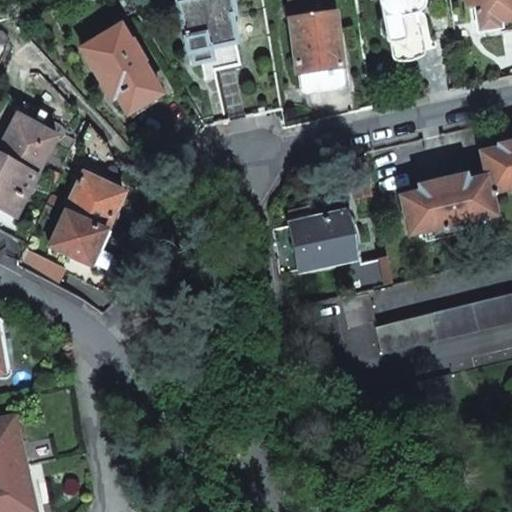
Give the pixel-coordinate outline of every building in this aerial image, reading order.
[(192,53),(195,65),(203,63),(212,61),(209,49),(236,43),(237,43),(231,16),(235,15),(232,0),(188,0),(177,2),(188,54),(192,53)] [(299,75),(301,91),(305,94),(323,91),(342,89),(345,85),(333,0),(287,0),(293,40),(287,40),(291,70),(297,69),(297,75),(299,75)] [(389,38),(393,56),(408,53),(424,50),(419,28),(415,26),(413,15),(418,14),(421,12),(426,5),(425,0),(378,0),(387,38),(389,38)] [(474,7),(478,31),(490,29),(501,27),(500,23),(511,20),(511,0),(464,0),(465,9),(474,7)] [(117,98),(128,115),(144,105),(161,95),(142,62),(143,61),(132,42),(130,43),(120,26),(81,49),(112,101),(117,98)] [(212,61),(214,71),(240,65),(236,43),(209,49),(212,61)] [(0,126),(9,131),(0,148),(0,153),(38,175),(47,157),(57,138),(18,116),(24,104),(9,96),(0,112),(0,126)] [(84,121),(74,145),(105,161),(106,144),(84,121)] [(400,198),(409,236),(424,232),(426,239),(483,226),(481,219),(496,216),(490,194),(511,189),(511,143),(497,147),(498,149),(480,154),(485,178),(467,183),(465,177),(419,188),(421,193),(400,198)] [(0,153),(0,208),(5,211),(16,218),(38,175),(0,153)] [(365,165),(351,168),(356,198),(371,195),(365,165)] [(83,175),(65,214),(106,233),(115,213),(124,194),(83,175)] [(292,239),(285,240),(292,272),(354,259),(351,247),(347,227),(344,214),(323,219),(301,224),(299,212),(286,214),(292,239)] [(65,214),(52,244),(72,253),(92,263),(101,245),(104,246),(109,234),(106,233),(65,214)] [(355,225),(347,227),(351,247),(360,245),(355,225)] [(25,251),(18,267),(42,279),(51,263),(25,251)] [(345,267),(351,296),(367,292),(392,286),(387,258),(345,267)] [(351,296),(340,299),(348,329),(374,322),(367,292),(351,296)] [(511,294),(374,328),(381,354),(511,322),(511,294)] [(310,324),(329,405),(356,399),(336,317),(310,324)] [(356,399),(363,425),(457,401),(451,375),(356,399)] [(0,511),(34,511),(14,417),(0,419),(0,511)]
